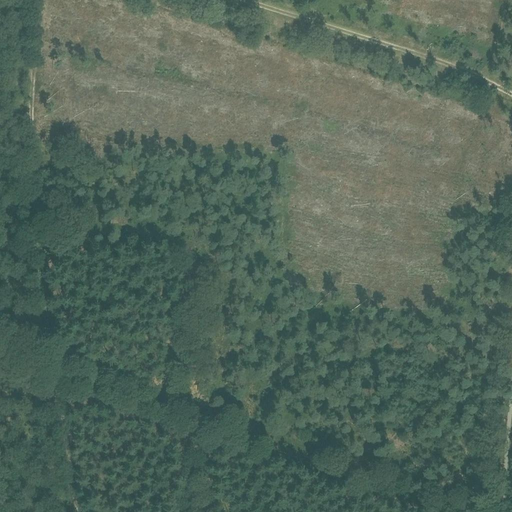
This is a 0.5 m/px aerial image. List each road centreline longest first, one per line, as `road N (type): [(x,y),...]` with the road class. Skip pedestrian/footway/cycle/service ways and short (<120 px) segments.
road 1 (track): [(463,511),(0,345)]
road 2 (track): [(511,94),(436,60),(243,0)]
